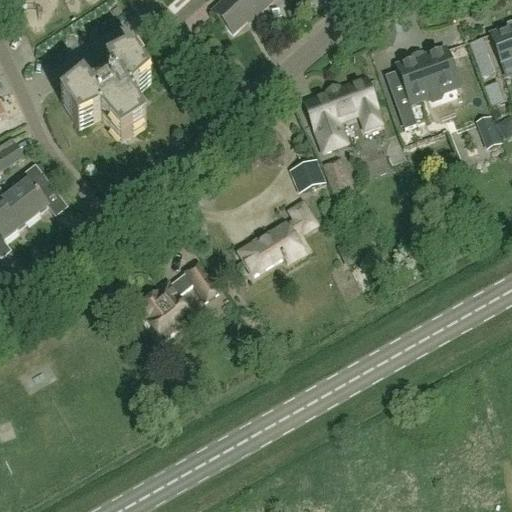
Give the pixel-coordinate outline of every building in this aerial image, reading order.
[(231,0),(215,15),(235,38),(254,20),(256,22),(275,4),(273,2),(270,0),(231,0)] [(206,7),(184,22),(194,37),(216,21),(206,7)] [(508,31),(491,38),(508,82),(511,79),(511,31),(510,33),(508,31)] [(401,75),(387,80),(405,133),(416,129),(410,111),(413,109),(428,104),(433,108),(442,105),(443,99),(458,93),(445,56),(400,72),(401,75)] [(85,88),(63,107),(80,133),(101,122),(122,147),(147,131),(144,124),(139,113),(134,102),(152,87),(144,74),(135,61),(108,73),(85,88)] [(315,102),(304,106),(312,127),(324,157),(339,150),(333,134),(341,131),(338,126),(359,118),(365,134),(382,128),(366,83),(315,102)] [(493,133),(489,121),(477,125),(482,137),(493,133)] [(366,152),(371,177),(396,173),(391,147),(366,152)] [(11,149),(0,156),(0,175),(1,175),(20,163),(11,149)] [(323,170),(335,202),(355,195),(342,162),(323,170)] [(291,174),(301,198),(325,188),(315,164),(291,174)] [(18,194),(7,202),(27,229),(51,211),(43,200),(53,193),(37,171),(14,188),(18,194)] [(0,239),(5,246),(27,229),(7,202),(7,203),(0,194),(0,239)] [(305,240),(318,232),(304,209),(292,216),(297,225),(289,230),(288,229),(241,258),(255,281),(286,263),(290,268),(306,259),(295,240),(302,236),(305,240)] [(372,240),(359,247),(358,248),(368,266),(382,258),(372,240)] [(138,311),(153,330),(152,336),(156,342),(162,341),(163,342),(176,332),(178,334),(195,321),(179,301),(193,290),(205,305),(218,297),(199,268),(184,277),(185,279),(170,289),(169,288),(138,311)]
